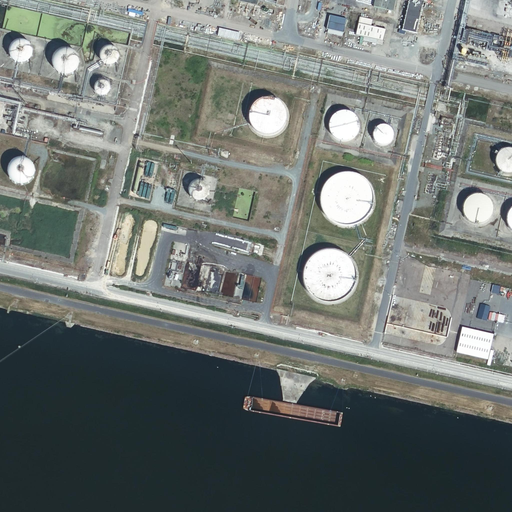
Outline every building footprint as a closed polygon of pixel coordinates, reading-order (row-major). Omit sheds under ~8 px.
[(393,11),(395,0),(374,0),(373,6),(393,11)] [(423,0),(408,0),(408,1),(401,29),(416,33),(424,0),(423,0)] [(347,19),(330,15),(326,28),(328,29),(328,31),(343,35),(343,32),(344,32),(347,19)] [(372,19),(360,16),(356,35),(383,41),(386,29),(371,25),(372,19)] [(29,50),(28,49),(27,48),(27,47),(26,46),(25,46),(25,45),(24,45),(23,45),(22,45),(21,45),(20,45),(19,45),(18,45),(17,46),(16,47),(15,48),(14,49),(14,50),(14,51),(14,52),(14,53),(14,54),(14,55),(15,56),(16,57),(16,58),(17,58),(18,59),(19,59),(20,60),(21,60),(22,60),(23,60),(24,59),(25,59),(26,58),(27,57),(28,56),(28,55),(29,54),(29,53),(29,52),(29,51),(29,50)] [(117,54),(117,53),(116,52),(116,51),(115,51),(115,50),(114,49),(113,49),(112,49),(111,48),(110,48),(109,48),(108,48),(107,49),(106,49),(105,50),(104,51),(103,52),(103,53),(102,54),(102,55),(102,56),(102,57),(102,58),(103,59),(104,60),(104,61),(105,62),(106,62),(106,63),(107,63),(108,63),(109,63),(110,63),(111,63),(112,63),(113,63),(114,62),(115,61),(116,60),(116,59),(117,59),(117,58),(117,57),(117,56),(117,55),(117,54)] [(74,60),(73,60),(73,59),(73,58),(72,57),(71,57),(71,56),(70,56),(69,55),(68,55),(67,55),(66,55),(65,55),(64,55),(63,55),(62,56),(61,57),(60,58),(60,59),(59,60),(59,61),(59,62),(59,63),(59,64),(59,65),(60,66),(60,67),(61,68),(62,68),(62,69),(63,69),(64,69),(65,70),(66,70),(67,70),(68,70),(69,70),(69,69),(70,69),(71,68),(72,68),(72,67),(73,66),(73,65),(74,64),(74,63),(74,62),(74,61),(74,60)] [(110,87),(110,86),(109,85),(109,84),(108,83),(107,83),(107,82),(106,82),(105,81),(104,81),(103,81),(102,81),(101,81),(100,81),(99,82),(98,82),(98,83),(97,83),(96,84),(96,85),(95,86),(95,87),(95,88),(95,89),(95,90),(95,91),(96,92),(96,93),(97,94),(98,94),(98,95),(99,95),(100,96),(101,96),(102,96),(103,96),(104,96),(105,96),(106,95),(107,95),(107,94),(108,94),(109,93),(109,92),(109,91),(110,91),(110,90),(110,89),(110,88),(110,87)] [(286,120),(287,118),(287,116),(287,113),(286,111),(286,109),(285,106),(283,104),(282,103),(280,101),(278,99),(276,98),(274,97),(271,97),(269,96),(267,96),(264,97),(262,97),(260,98),(258,99),(256,101),(254,102),(252,104),(251,106),(250,108),(249,111),(249,113),(249,115),(249,118),(249,120),(250,123),(251,125),(252,127),(254,129),(255,130),(257,132),(259,133),(262,134),(264,134),(266,135),(269,135),(271,135),(274,134),(276,133),(278,132),(280,131),(282,129),(283,127),(285,125),(286,123),(286,120)] [(359,123),(359,121),(358,119),(357,118),(356,116),(355,114),(354,113),(352,112),(351,111),(349,110),(347,110),(345,110),(343,110),(341,110),(340,110),(338,111),(336,112),(335,113),(333,114),(332,116),(331,117),(330,119),(330,121),(329,123),(329,125),(329,126),(330,128),(330,130),(331,132),(332,133),(333,135),(335,136),(336,137),(338,138),(339,139),(341,139),(343,140),(345,140),(347,139),(349,139),(350,138),(352,137),(354,136),(355,135),(356,134),(357,132),(358,130),(359,128),(359,127),(359,125),(359,123)] [(454,119),(441,116),(439,125),(452,128),(454,119)] [(393,135),(393,134),(393,133),(393,131),(392,130),(392,129),(391,128),(390,127),(390,126),(388,125),(387,125),(386,124),(385,124),(384,124),(382,124),(381,124),(380,124),(379,124),(378,125),(377,126),(376,127),(375,128),(374,129),(374,130),(373,131),(373,132),(373,134),(373,135),(373,136),(374,137),(374,139),(375,140),(375,141),(376,142),(377,142),(379,143),(380,143),(381,144),(382,144),(384,144),(385,144),(386,143),(387,143),(388,142),(389,142),(390,141),(391,140),(392,139),(392,137),(393,136),(393,135)] [(511,147),(511,148),(510,147),(509,147),(507,147),(505,147),(504,147),(502,148),(501,149),(500,150),(498,151),(497,152),(497,154),(496,155),(495,156),(495,158),(495,160),(495,161),(495,163),(496,164),(496,166),(497,167),(498,169),(499,170),(501,171),(502,171),(504,172),(505,172),(507,173),(508,173),(510,172),(511,172),(511,171),(511,147)] [(35,173),(35,172),(35,170),(34,168),(34,167),(33,165),(32,164),(31,162),(30,161),(29,160),(27,159),(26,159),(24,158),(22,158),(21,158),(19,158),(17,159),(16,159),(14,160),(13,161),(11,162),(10,164),(9,165),(9,167),(8,168),(8,170),(8,172),(8,173),(8,175),(9,177),(9,178),(10,180),(11,181),(13,182),(14,183),(15,184),(17,185),(19,185),(20,185),(22,185),(24,185),(25,185),(27,184),(29,183),(30,182),(31,181),(32,180),(33,178),(34,177),(34,175),(35,173)] [(372,202),(373,199),(372,196),(372,192),(371,189),(369,186),(368,183),(365,181),(363,178),(360,176),(358,175),(354,173),(351,173),(348,172),(345,172),(341,173),(338,173),(335,175),(332,176),(329,178),(327,180),(325,183),(323,186),(321,189),(320,192),(320,195),(319,198),(320,202),(320,205),(321,208),(323,211),(324,214),(327,217),(329,219),(332,221),(335,223),(338,224),(341,225),(344,225),(347,225),(351,225),(354,224),(357,223),(360,221),(363,219),(365,217),(367,214),(369,212),(371,209),(372,205),(372,202)] [(208,193),(208,192),(208,190),(208,189),(208,188),(207,187),(206,186),(206,185),(205,184),(204,183),(202,182),(201,182),(200,182),(199,181),(197,181),(196,181),(195,182),(194,182),(193,183),(192,184),(191,185),(190,185),(189,187),(189,188),(188,189),(188,190),(188,191),(188,193),(188,194),(189,195),(189,196),(190,197),(191,198),(192,199),(192,200),(194,201),(195,201),(196,201),(197,202),(199,202),(200,202),(201,201),(202,201),(203,200),(205,199),(206,198),(207,197),(208,195),(208,194),(208,193)] [(492,207),(492,205),(491,203),(490,202),(489,200),(488,199),(487,197),(485,196),(484,195),(482,195),(480,194),(478,194),(476,194),(474,194),(473,195),(471,195),(469,196),(468,197),(466,198),(465,200),(464,201),(463,203),(463,205),(462,207),(462,209),(462,211),(463,212),(463,214),(464,216),(465,218),(466,219),(468,220),(469,221),(471,222),(472,223),(474,224),(476,224),(478,224),(480,224),(482,223),(483,222),(485,222),(487,220),(488,219),(489,218),(490,216),(491,214),(492,213),(492,211),(492,209),(492,207)] [(356,279),(356,276),(356,272),(355,269),(354,266),(353,263),(351,260),(349,257),(346,255),(344,253),(341,251),(338,250),(334,249),(331,249),(328,249),(324,249),(321,250),(318,251),(315,253),(313,255),(310,257),(308,260),(306,262),(305,265),(304,269),(303,272),(303,275),(303,279),(303,282),(304,285),(306,288),(308,291),(310,293),(312,296),(315,298),(318,299),(321,301),(324,301),(327,302),(331,302),(334,301),(337,301),(340,299),(343,298),(346,296),(348,294),(351,291),(352,288),(354,285),(355,282),(356,279)] [(493,334),(462,327),(456,353),(487,360),(493,334)]
